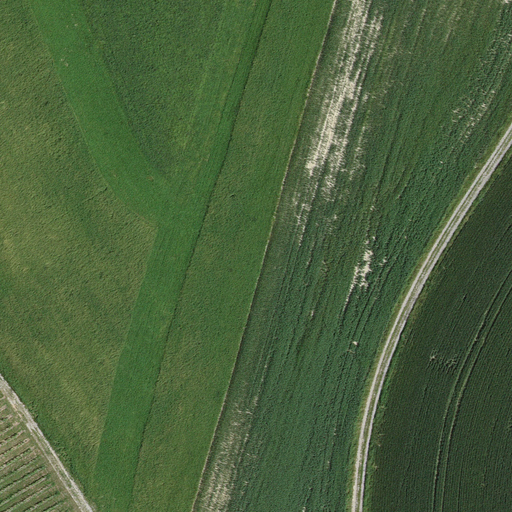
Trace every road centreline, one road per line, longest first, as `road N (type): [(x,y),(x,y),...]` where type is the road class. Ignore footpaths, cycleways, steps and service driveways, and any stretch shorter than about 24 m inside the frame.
road 1 (track): [(358,511),(391,352),(435,259),(511,137)]
road 2 (track): [(0,382),(88,511)]
